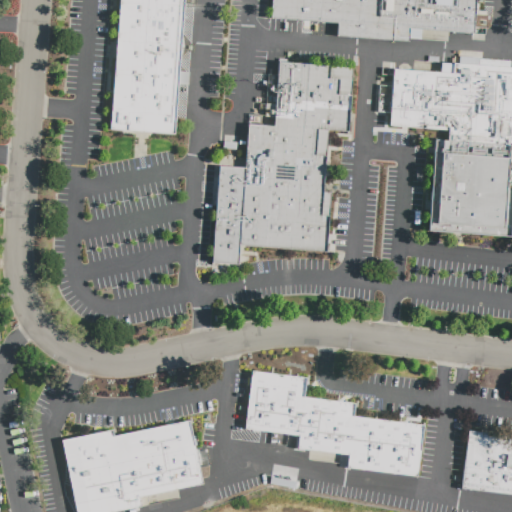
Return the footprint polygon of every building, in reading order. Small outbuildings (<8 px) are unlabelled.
[(119,0),(181,0),(173,134),(110,129),(119,0)] [(269,0),(268,20),(334,24),(333,38),(409,43),(411,26),(475,31),(476,0),(269,0)] [(211,259),(234,261),(236,243),(325,252),(330,195),(324,192),(329,129),(344,131),(351,63),(272,55),(265,125),(245,123),(240,170),(219,168),(211,259)] [(394,72),(390,125),(447,130),(446,139),(435,138),(428,230),(511,237),(511,223),(511,68),(451,64),(450,76),(394,72)] [(249,371),(244,428),(297,433),(296,448),(348,453),(347,467),(415,474),(420,425),(354,418),(356,403),(301,397),(303,377),(249,371)] [(60,439),(74,511),(104,511),(137,505),(134,494),(201,480),(188,420),(115,435),(114,427),(60,439)] [(511,437),(469,432),(462,484),(511,490),(511,437)]
